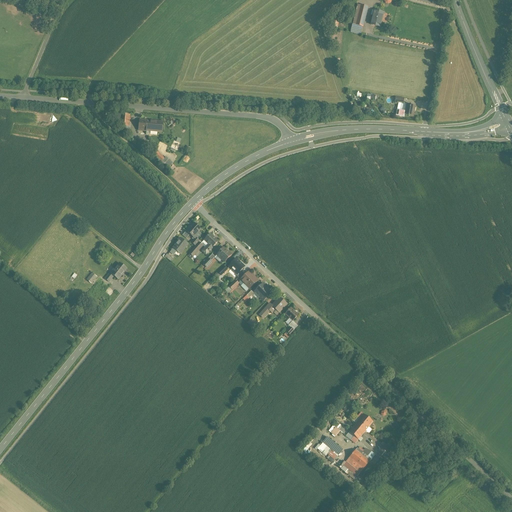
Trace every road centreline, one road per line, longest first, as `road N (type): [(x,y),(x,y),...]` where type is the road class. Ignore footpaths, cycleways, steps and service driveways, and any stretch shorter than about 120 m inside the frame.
road 1 (residential): [(422,416),(192,202)]
road 2 (tertiary): [(0,449),(192,202)]
road 3 (unclassified): [(23,97),(265,117),(289,142)]
road 4 (tertiary): [(289,142),(363,129),(465,133),(507,121)]
road 5 (secondary): [(507,121),(454,0)]
road 6 (unclassified): [(422,416),(345,511)]
road 7 (residential): [(511,498),(422,416)]
